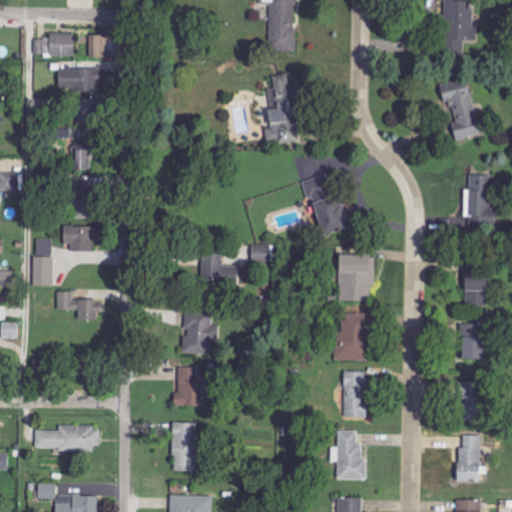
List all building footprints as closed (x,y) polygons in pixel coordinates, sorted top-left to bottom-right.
[(296,0),(261,0),(261,4),(270,5),(269,52),(295,52),(296,0)] [(473,0),(444,0),(443,58),(465,59),(465,43),(478,43),(478,28),(473,27),(473,0)] [(75,57),(75,34),(49,35),(49,40),(35,40),(36,57),(75,57)] [(107,36),(90,36),(91,59),(108,59),(107,36)] [(100,92),(100,70),(64,69),(63,91),(100,92)] [(267,145),(298,143),(295,83),(289,84),(288,75),(273,76),(274,90),(270,90),(270,97),(276,97),(277,112),(270,113),(271,131),(267,132),(267,145)] [(464,89),(463,81),(440,85),(441,93),(464,89)] [(481,136),(471,88),(446,93),(457,141),(481,136)] [(97,125),(98,101),(79,100),(78,124),(97,125)] [(91,146),(74,146),(73,171),(90,171),(91,146)] [(1,191),(19,192),(20,174),(1,173),(1,191)] [(306,181),(320,237),(345,231),(331,175),(306,181)] [(493,176),(470,176),(472,236),(495,235),(493,176)] [(75,181),(74,219),(93,219),(94,181),(75,181)] [(64,245),(72,245),(71,252),(96,253),(96,227),(64,227),(64,245)] [(35,287),(53,287),(54,240),(35,240),(35,287)] [(273,262),(272,245),(248,245),(248,263),(273,262)] [(202,255),(201,280),(213,281),(213,286),(237,287),(238,267),(223,266),(223,256),(202,255)] [(376,257),(340,256),(340,302),(370,302),(370,288),(375,288),(376,257)] [(15,272),(0,271),(0,287),(14,289),(15,272)] [(464,272),(464,292),(487,291),(487,272),(464,272)] [(59,311),(79,311),(80,326),(100,326),(100,301),(73,301),(73,293),(59,293),(59,311)] [(487,293),(467,293),(466,305),(487,306),(487,293)] [(211,341),(219,341),(220,324),(211,324),(212,314),(186,313),(185,336),(184,335),(183,352),(211,354),(211,341)] [(336,361),(368,362),(370,318),(342,316),(342,334),(337,333),(336,361)] [(19,323),(0,322),(0,340),(19,341),(19,323)] [(461,360),(484,360),(484,325),(462,324),(461,360)] [(70,376),(86,375),(85,355),(69,355),(70,376)] [(202,406),(203,380),(199,380),(199,367),(178,367),(177,405),(202,406)] [(346,418),(367,417),(366,371),(345,371),(346,418)] [(479,418),(478,380),(458,381),(459,419),(479,418)] [(174,471),(197,471),(196,422),(173,423),(174,471)] [(60,431),(36,430),(36,449),(101,450),(102,426),(60,425),(60,431)] [(339,461),(339,479),(367,479),(367,459),(363,459),(363,443),(358,443),(358,431),(339,431),(339,447),(332,447),(332,461),(339,461)] [(482,435),(464,435),(464,447),(458,447),(458,481),(481,481),(481,471),(482,435)] [(9,453),(0,452),(0,454),(0,470),(9,470),(9,453)] [(39,499),(57,499),(57,484),(39,483),(39,499)] [(98,511),(98,495),(57,495),(57,511),(98,511)] [(170,511),(212,511),(213,496),(171,495),(170,511)] [(364,511),(365,497),(339,497),(339,511),(364,511)] [(456,511),(481,511),(481,500),(457,499),(456,511)]
